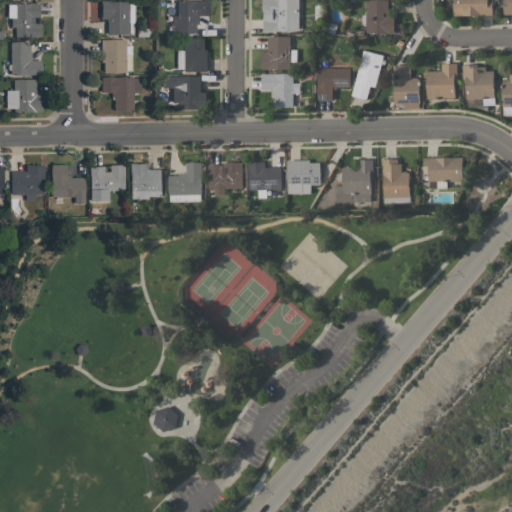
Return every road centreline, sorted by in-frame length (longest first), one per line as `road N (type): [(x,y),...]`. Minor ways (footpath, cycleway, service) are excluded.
road 1 (tertiary): [(0,135),(449,128),(511,154)]
road 2 (tertiary): [(254,511),(511,212)]
road 3 (residential): [(69,0),(68,134)]
road 4 (residential): [(233,0),(234,132)]
